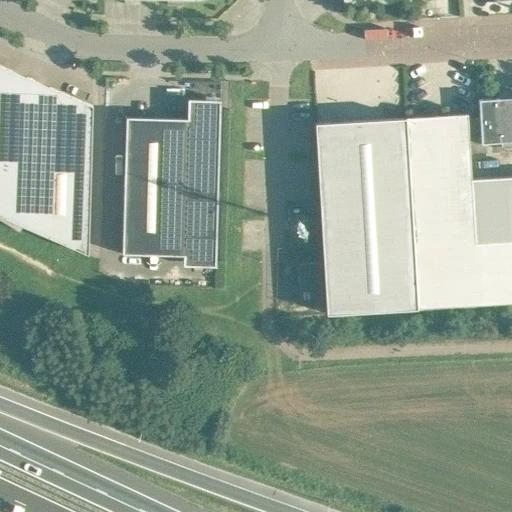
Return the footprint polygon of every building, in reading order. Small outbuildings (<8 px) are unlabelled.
[(92,105),(0,65),(0,218),(19,230),(22,226),(88,254),(92,105)] [(511,176),(471,179),(469,143),(481,142),(481,143),(501,142),(501,146),(505,148),(509,148),(511,147),(511,97),(478,100),(479,118),(467,118),(467,114),(406,117),(415,268),(417,308),(511,302),(511,176)] [(183,266),(215,267),(220,101),(188,100),(187,119),(126,118),(122,254),(183,256),(183,266)] [(415,268),(406,117),(315,123),(326,314),(417,308),(415,268)] [(319,261),(297,263),(301,302),(322,300),(319,261)]
